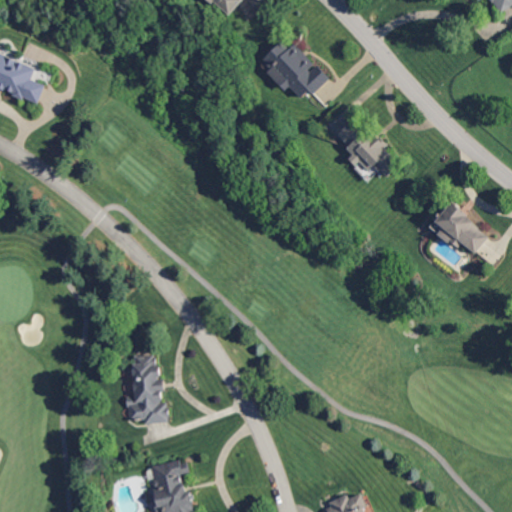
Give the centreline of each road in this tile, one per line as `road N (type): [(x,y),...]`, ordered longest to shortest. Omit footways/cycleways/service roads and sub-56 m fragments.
road 1 (residential): [(289,511),(259,424),(176,296),(91,209),(0,143)]
road 2 (residential): [(511,180),(473,149),(335,0)]
